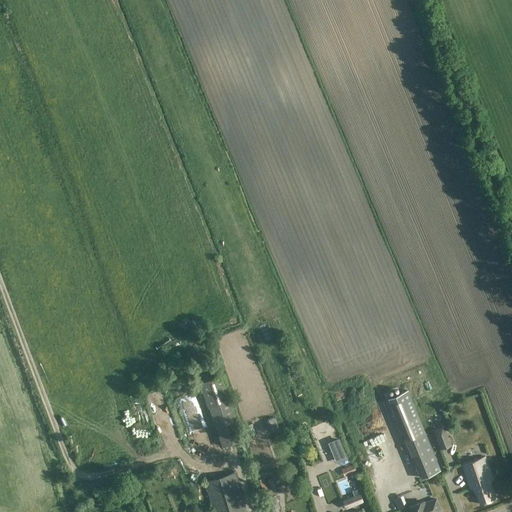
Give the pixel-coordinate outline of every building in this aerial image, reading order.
[(242,439),(229,401),(222,375),(199,383),(207,408),(209,408),(222,446),(242,439)] [(439,470),(416,417),(418,416),(407,390),(388,399),(392,408),(398,423),(397,424),(421,478),(439,470)] [(274,417),(266,420),(270,432),(278,429),(274,417)] [(251,424),(244,426),(247,435),(254,433),(251,424)] [(451,445),(443,425),(432,430),(440,450),(451,445)] [(340,439),(329,443),(333,451),(343,447),(340,439)] [(495,499),(489,481),(492,480),(484,457),(462,465),(470,489),(474,488),(476,493),(480,504),(495,499)] [(344,476),(355,471),(352,464),(341,469),(344,476)] [(246,511),(234,473),(204,482),(213,511),(246,511)] [(264,481),(268,491),(276,488),(272,478),(264,481)] [(342,500),(346,509),(363,502),(360,493),(342,500)] [(269,511),(273,510),(280,508),(275,495),(264,499),(269,511)] [(438,511),(441,511),(436,499),(424,504),(423,502),(409,508),(410,511),(438,511)]
